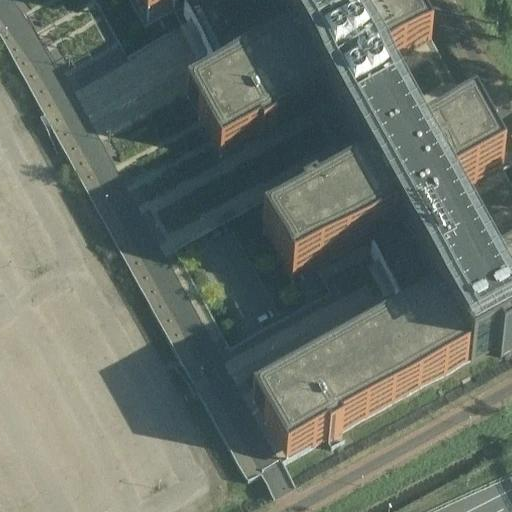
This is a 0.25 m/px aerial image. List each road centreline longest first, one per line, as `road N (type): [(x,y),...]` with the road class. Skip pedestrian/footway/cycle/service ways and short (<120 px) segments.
road 1 (unclassified): [(290,511),(511,389)]
road 2 (unclassified): [(511,126),(442,0)]
